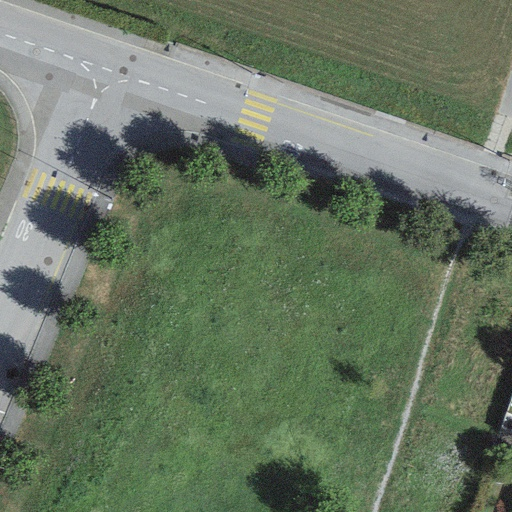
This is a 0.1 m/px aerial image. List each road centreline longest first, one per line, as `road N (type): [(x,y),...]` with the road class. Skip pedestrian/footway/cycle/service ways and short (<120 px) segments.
road 1 (residential): [(99,70),(511,209)]
road 2 (residential): [(99,70),(0,297)]
